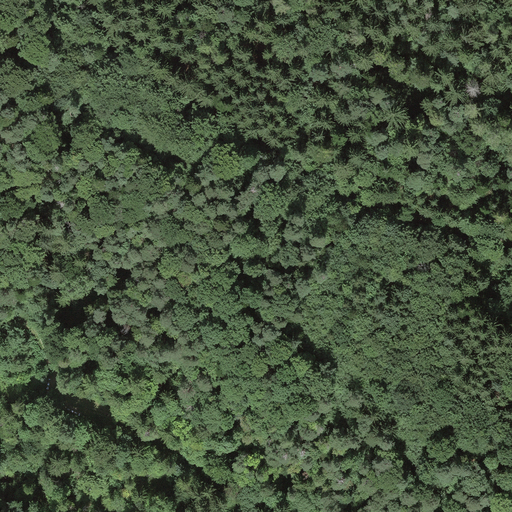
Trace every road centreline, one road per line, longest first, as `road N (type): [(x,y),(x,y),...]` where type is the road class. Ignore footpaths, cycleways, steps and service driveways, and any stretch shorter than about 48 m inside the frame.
road 1 (track): [(511,241),(377,204),(200,108),(123,54),(91,0)]
road 2 (track): [(249,511),(179,448),(87,397),(45,362),(30,329),(0,322)]
